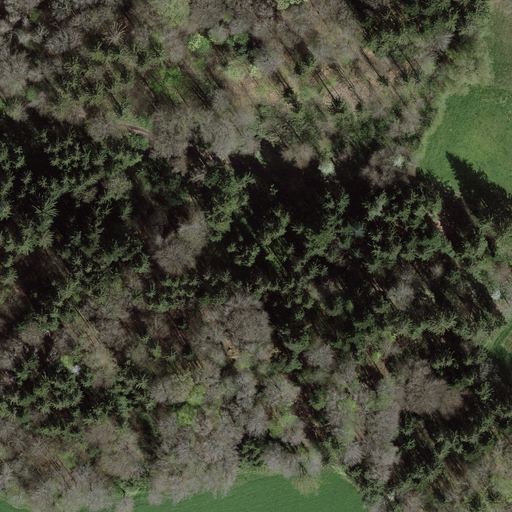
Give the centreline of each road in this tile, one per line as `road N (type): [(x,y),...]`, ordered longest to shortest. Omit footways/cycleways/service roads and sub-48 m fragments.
road 1 (track): [(511,216),(400,183),(282,172),(162,141),(96,184),(0,211)]
road 2 (track): [(162,141),(0,95)]
